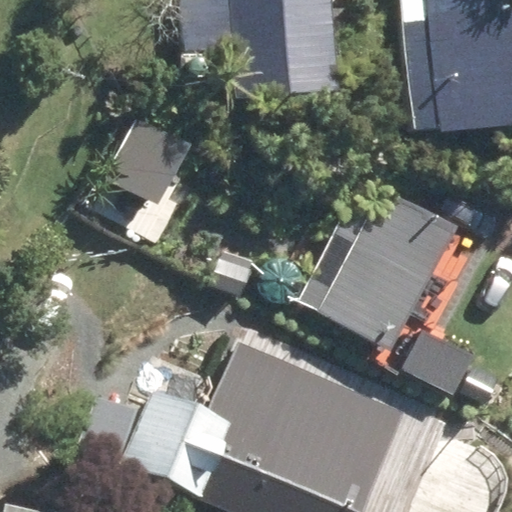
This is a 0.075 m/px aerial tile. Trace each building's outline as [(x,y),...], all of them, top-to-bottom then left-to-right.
[(328,0),(272,0),(179,7),(182,57),(231,53),(235,102),(336,95),(328,0)] [(511,0),(397,0),(408,138),(435,136),(436,141),(511,135),(511,0)] [(204,64),(183,65),(184,81),(205,80),(204,64)] [(331,283),(312,317),(388,358),(454,234),(380,194),(347,257),(334,249),(319,277),(331,283)] [(421,334),(401,369),(456,402),(477,366),(421,334)] [(148,395),(116,469),(195,504),(198,498),(229,511),(359,511),(388,447),(297,407),(306,386),(273,371),(244,437),(148,395)]
